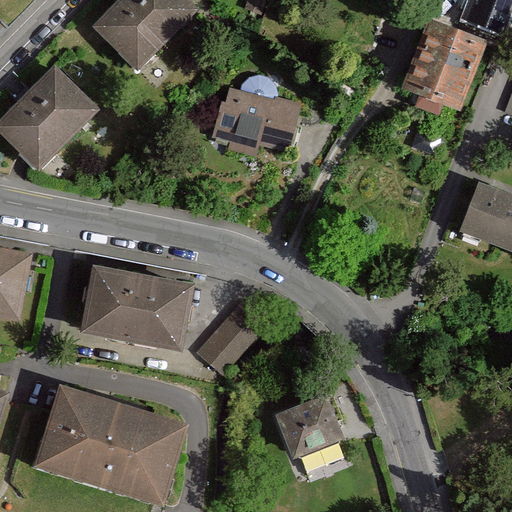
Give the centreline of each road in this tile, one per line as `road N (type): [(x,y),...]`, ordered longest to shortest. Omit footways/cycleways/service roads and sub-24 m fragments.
road 1 (residential): [(73,218),(247,261),(340,311),(386,383),(428,511)]
road 2 (residential): [(185,511),(192,432),(185,413),(162,399),(50,375),(73,218)]
